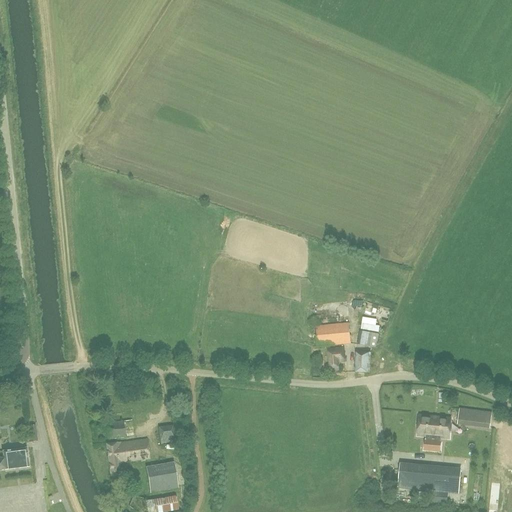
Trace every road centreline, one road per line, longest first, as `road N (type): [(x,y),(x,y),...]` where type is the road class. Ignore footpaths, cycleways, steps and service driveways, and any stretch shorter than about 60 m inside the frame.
road 1 (unclassified): [(511,405),(407,376),(321,384),(73,367)]
road 2 (track): [(511,110),(401,313),(379,378)]
road 3 (unclassified): [(18,361),(24,348),(0,88)]
road 4 (track): [(61,156),(79,367)]
road 5 (residential): [(24,368),(70,511)]
